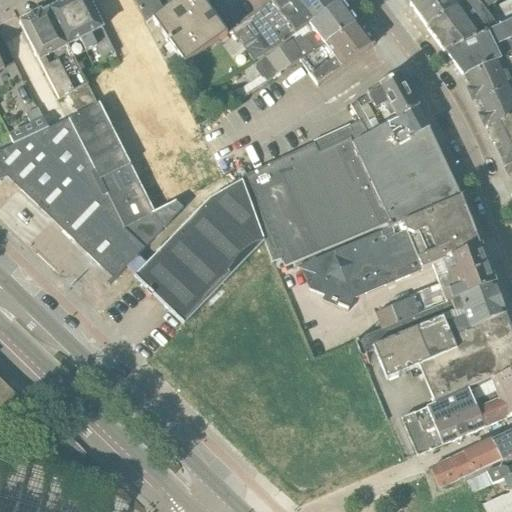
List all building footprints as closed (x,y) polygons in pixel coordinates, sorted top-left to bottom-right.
[(68,0),(69,1),(48,12),(73,59),(96,48),(102,61),(114,55),(86,0),(68,0)] [(175,0),(132,0),(145,25),(151,21),(151,20),(169,5),(175,0)] [(175,0),(169,5),(151,20),(151,21),(184,66),(227,35),(201,0),(175,0)] [(274,0),(230,33),(242,47),(308,0),(274,0)] [(339,0),(308,0),(242,47),(253,62),(271,51),(309,25),(341,2),(339,0)] [(416,0),(410,5),(427,29),(467,0),(416,0)] [(467,0),(427,29),(445,53),(498,29),(485,10),(499,0),(467,0)] [(341,2),(309,25),(312,31),(300,39),(299,37),(256,66),(267,82),(299,61),(357,22),(341,2)] [(74,61),(73,59),(48,12),(42,15),(40,12),(18,23),(58,100),(68,95),(85,85),(74,61)] [(357,22),(299,61),(310,77),(317,87),(374,45),(357,22)] [(511,22),(498,29),(445,53),(464,79),(511,56),(511,22)] [(159,46),(140,54),(148,70),(166,62),(159,46)] [(511,56),(464,79),(475,104),(511,87),(511,56)] [(366,94),(367,96),(368,96),(379,115),(389,109),(392,115),(395,121),(418,108),(399,76),(366,94)] [(0,181),(7,178),(111,279),(106,284),(109,286),(144,250),(182,210),(175,203),(152,215),(97,106),(85,85),(68,95),(78,116),(48,130),(14,146),(0,152),(0,181)] [(511,87),(475,104),(488,131),(511,120),(511,87)] [(368,96),(367,96),(352,104),(362,123),(355,126),(362,139),(387,125),(398,144),(427,130),(430,128),(419,108),(418,108),(395,121),(392,115),(371,127),(368,121),(379,115),(368,96)] [(14,146),(48,130),(37,109),(26,114),(32,126),(9,137),(14,146)] [(511,120),(488,131),(508,176),(511,174),(511,120)] [(389,229),(459,199),(441,160),(427,130),(398,144),(387,125),(362,139),(355,126),(345,130),(350,139),(387,224),(389,229)] [(350,139),(345,130),(310,145),(241,177),(242,180),(265,242),(273,262),(282,259),(285,267),(387,224),(350,139)] [(265,242),(242,180),(229,187),(209,199),(134,277),(183,325),(265,242)] [(461,198),(459,199),(389,229),(297,268),(316,275),(310,290),(325,296),(323,301),(348,312),(354,298),(357,299),(431,268),(479,248),(478,245),(476,246),(459,201),(462,200),(461,198)] [(479,248),(431,268),(440,288),(375,315),(382,331),(493,284),(479,248)] [(455,350),(509,325),(493,284),(382,331),(354,343),(360,358),(374,352),(387,382),(394,379),(409,373),(419,368),(456,353),(455,350)] [(375,322),(372,317),(362,324),(368,333),(377,327),(378,326),(375,322)] [(447,401),(468,392),(469,393),(490,383),(511,373),(511,333),(509,325),(455,350),(456,353),(419,368),(423,377),(435,372),(447,401)] [(477,412),(484,429),(511,416),(511,373),(490,383),(499,403),(477,412)] [(0,381),(0,433),(26,407),(0,381)] [(468,392),(447,401),(435,406),(435,407),(436,407),(451,443),(484,429),(477,412),(469,393),(468,392)] [(435,407),(435,406),(403,420),(419,457),(451,443),(436,407),(435,407)] [(511,432),(491,442),(500,463),(500,464),(511,458),(511,432)] [(500,463),(491,442),(467,453),(475,474),(500,463)] [(438,490),(464,479),(475,474),(467,453),(430,470),(438,490)] [(500,463),(475,474),(464,479),(472,496),(505,482),(504,480),(511,476),(511,458),(500,464),(500,463)]
